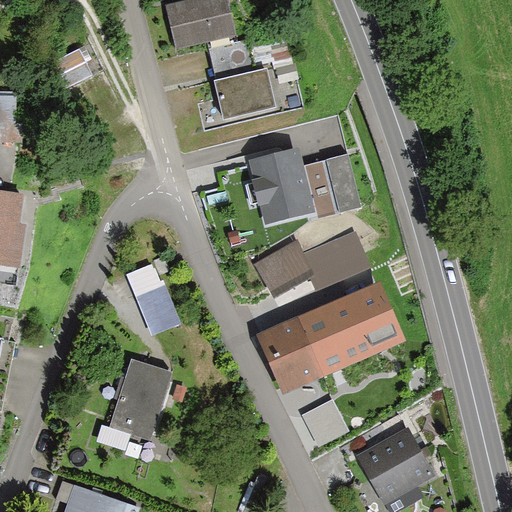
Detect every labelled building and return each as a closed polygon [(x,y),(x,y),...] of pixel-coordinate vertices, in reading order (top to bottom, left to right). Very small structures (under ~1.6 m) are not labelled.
[(236,39),(227,0),(196,0),(197,1),(167,7),(176,52),(236,39)] [(269,71),(215,84),(224,123),(278,111),(269,71)] [(0,142),(9,143),(12,101),(0,100),(0,142)] [(363,209),(350,156),(304,167),(300,150),(251,162),(267,226),(317,214),(319,220),(363,209)] [(22,199),(0,195),(0,267),(20,270),(25,232),(18,231),(22,199)] [(311,280),(323,307),(376,284),(355,234),(301,257),(311,280)] [(271,303),(311,280),(301,257),(296,243),(255,267),(271,303)] [(159,284),(131,295),(148,336),(176,325),(159,284)] [(403,345),(376,284),(323,307),(296,318),(300,327),(263,343),(284,393),(321,377),(322,380),(403,345)] [(12,345),(0,342),(0,376),(6,378),(12,345)] [(169,377),(130,365),(110,431),(149,443),(169,377)] [(306,413),(321,444),(353,429),(338,398),(306,413)] [(428,477),(405,433),(357,458),(381,502),(428,477)] [(126,511),(128,509),(59,484),(53,499),(67,505),(64,511),(126,511)] [(128,511),(140,511),(144,503),(133,500),(128,511)]
